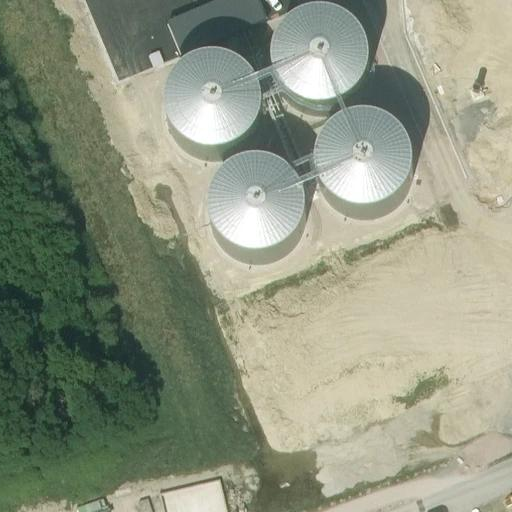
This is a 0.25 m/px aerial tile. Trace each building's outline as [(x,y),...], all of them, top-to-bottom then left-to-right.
[(319,121),(335,118),(350,110),(360,98),(366,83),(367,66),(363,51),(353,38),(340,28),(325,24),(308,25),(294,31),(282,41),(274,54),(270,70),(272,85),(279,100),(290,111),(304,118),(319,121)] [(445,70),(486,52),(476,30),(435,48),(445,70)] [(215,163),(231,160),(245,152),(256,140),(262,125),(263,108),(258,93),(249,80),(236,70),(220,66),(204,67),(189,73),(177,83),(169,96),(166,112),(168,127),(174,142),(185,153),(199,160),(215,163)] [(365,223),(381,220),(395,212),(406,200),(412,185),(413,169),(409,153),(399,140),(386,130),(370,126),(354,127),(340,133),(328,143),(320,156),(316,172),(318,187),(325,202),(336,213),(350,220),(365,223)] [(257,268),(273,265),(287,257),(298,245),(304,230),(305,214),(300,198),(291,185),(278,176),(262,171),(246,172),(231,178),(219,188),(211,201),(208,217),(210,232),(216,247),(227,258),(241,265),(257,268)]
